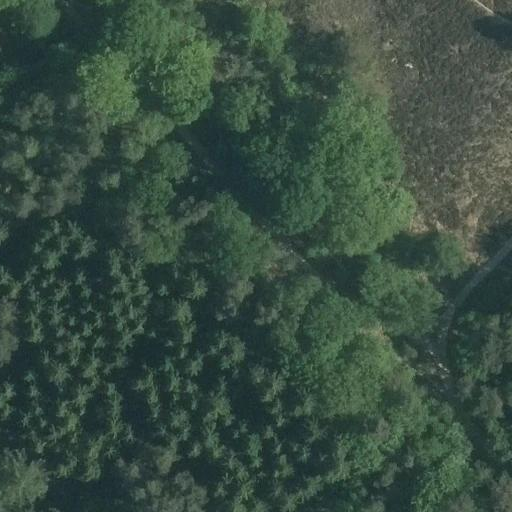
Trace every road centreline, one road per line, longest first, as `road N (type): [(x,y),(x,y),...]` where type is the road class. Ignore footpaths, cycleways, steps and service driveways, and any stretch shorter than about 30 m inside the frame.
road 1 (track): [(511,473),(462,419),(437,351)]
road 2 (track): [(437,351),(446,316),(511,241)]
